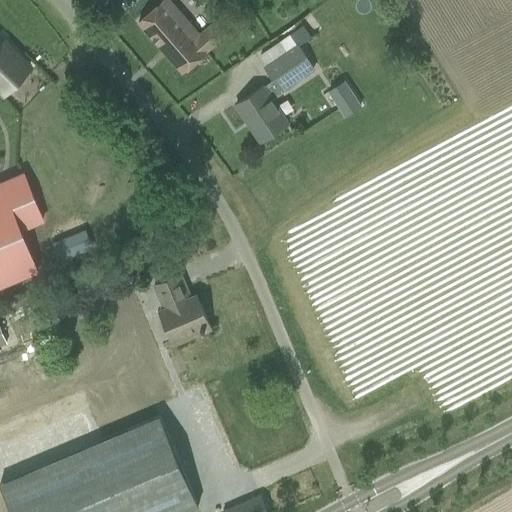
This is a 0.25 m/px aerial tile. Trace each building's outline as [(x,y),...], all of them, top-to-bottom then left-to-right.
[(192,26),(168,0),(163,0),(138,22),(163,49),(183,71),(223,36),(212,24),(199,35),(191,26),(192,26)] [(0,79),(19,59),(22,63),(23,62),(3,43),(1,45),(0,43),(0,79)] [(252,93),(236,104),(245,118),(246,117),(261,139),(260,140),(260,141),(277,130),(285,124),(290,121),(275,98),(282,93),(280,91),(313,69),(297,45),(268,66),(264,68),(272,80),(252,93)] [(328,91),(345,117),(361,106),(344,81),(328,91)] [(0,184),(5,196),(0,197),(0,285),(38,270),(20,229),(43,219),(24,174),(0,183),(0,184)] [(84,231),(54,243),(61,261),(91,249),(84,231)] [(160,310),(174,343),(211,328),(196,295),(185,299),(180,289),(185,286),(180,273),(154,284),(164,308),(160,310)] [(153,414),(0,479),(0,498),(5,511),(175,511),(192,505),(153,414)] [(223,510),(223,511),(267,511),(260,494),(223,510)]
